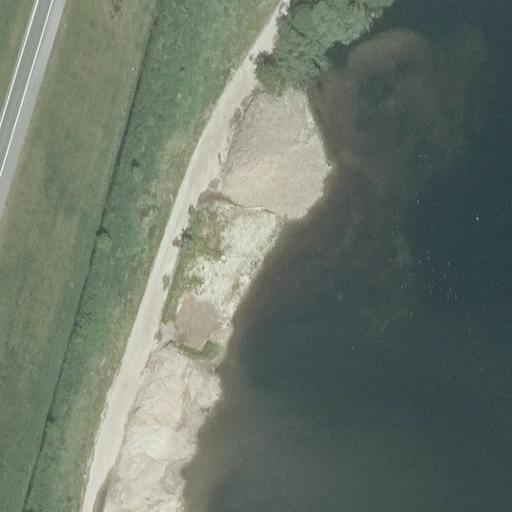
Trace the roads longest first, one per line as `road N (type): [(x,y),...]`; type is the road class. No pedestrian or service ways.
road 1 (track): [(93,511),(166,256),(222,115),(293,0)]
road 2 (motorway): [(0,173),(53,0)]
